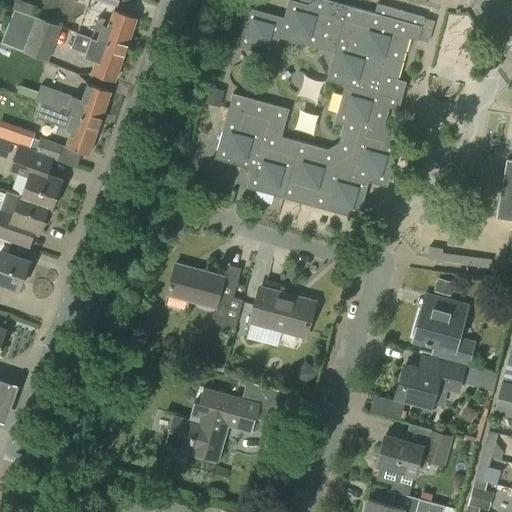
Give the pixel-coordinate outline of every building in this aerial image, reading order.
[(29,16),(30,13),(33,6),(17,0),(15,0),(12,9),(19,12),(29,16)] [(421,26),(327,0),(315,0),(308,4),(291,0),(289,0),(284,18),(247,8),(236,45),(274,56),(279,37),(343,55),(338,73),(347,76),(334,122),(344,125),(339,143),(328,149),(281,136),(289,109),(233,93),(215,159),(252,169),(246,187),(293,200),(296,191),(323,198),(321,208),(331,211),(334,201),(352,206),(354,197),(364,200),(371,172),(381,175),(386,156),(395,159),(402,131),(384,125),(408,37),(418,40),(421,26)] [(96,39),(125,50),(136,19),(113,11),(108,26),(102,24),(96,39)] [(61,26),(30,13),(29,16),(19,12),(11,32),(27,38),(22,51),(26,53),(24,59),(36,64),(38,58),(47,62),(61,26)] [(125,50),(96,39),(96,40),(76,33),(70,48),(85,53),(83,57),(96,62),(92,72),(115,80),(125,50)] [(298,93),(318,100),(325,81),(305,74),(298,93)] [(16,94),(41,103),(99,124),(110,92),(88,84),(82,100),(40,85),(39,88),(24,82),(22,86),(19,85),(16,94)] [(88,154),(99,124),(41,103),(36,118),(71,130),(66,146),(88,154)] [(30,147),(35,132),(17,126),(12,141),(30,147)] [(0,155),(7,158),(12,143),(0,138),(0,155)] [(39,139),(35,152),(44,155),(53,158),(58,160),(58,158),(63,145),(40,138),(39,139)] [(17,146),(9,171),(28,178),(22,196),(22,197),(52,206),(61,180),(47,175),(53,158),(44,155),(35,152),(17,146)] [(511,160),(506,159),(496,217),(511,219),(511,243),(509,260),(511,260),(511,160)] [(0,237),(11,242),(17,225),(35,231),(38,232),(48,206),(52,207),(52,206),(22,197),(22,196),(20,196),(6,190),(0,205),(0,237)] [(0,282),(19,289),(29,261),(0,250),(0,282)] [(235,329),(243,299),(233,296),(233,295),(219,292),(223,277),(176,263),(168,294),(215,307),(211,323),(235,329)] [(304,335),(313,301),(260,287),(251,321),(304,335)] [(465,364),(464,364),(469,365),(476,340),(460,336),(468,306),(446,300),(442,314),(420,308),(412,338),(434,344),(431,355),(465,364)] [(464,367),(464,364),(465,364),(431,355),(430,358),(422,356),(419,368),(404,364),(396,396),(431,405),(437,384),(458,390),(464,367)] [(511,363),(508,362),(498,396),(511,399),(511,380),(511,381),(511,379),(511,363)] [(21,385),(0,377),(0,416),(10,419),(21,385)] [(251,432),(255,417),(259,403),(203,387),(194,420),(177,415),(172,430),(167,445),(187,451),(188,453),(218,462),(225,436),(220,435),(223,424),(251,432)] [(404,418),(407,400),(376,394),(373,412),(404,418)] [(511,416),(511,399),(498,396),(494,412),(511,416)] [(426,446),(422,445),(385,435),(377,464),(414,474),(417,464),(426,467),(427,461),(444,465),(452,435),(431,429),(426,446)] [(482,454),(491,457),(498,432),(489,430),(482,454)] [(476,454),(478,443),(471,442),(468,452),(476,454)] [(484,481),(484,480),(491,457),(482,454),(476,478),(484,481)] [(487,481),(484,480),(484,481),(476,478),(466,511),(471,511),(478,511),(480,508),(488,510),(493,492),(485,490),(487,481)] [(442,511),(444,505),(395,491),(391,505),(368,499),(364,511),(442,511)]
